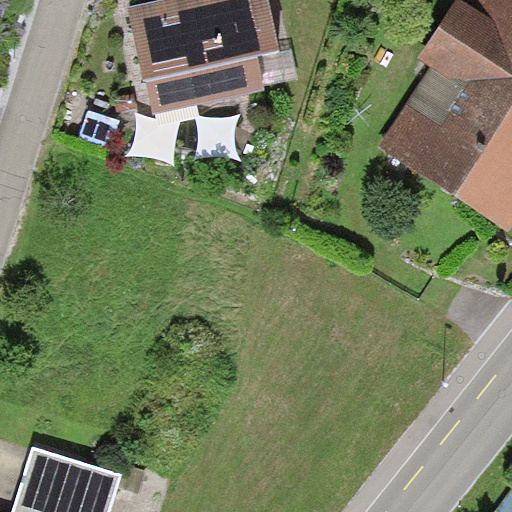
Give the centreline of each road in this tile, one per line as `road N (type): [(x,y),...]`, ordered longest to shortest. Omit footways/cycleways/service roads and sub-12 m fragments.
road 1 (residential): [(0,185),(59,0)]
road 2 (secondary): [(511,367),(394,511)]
